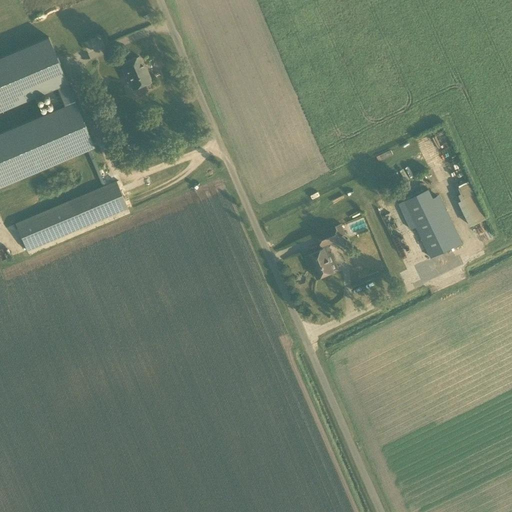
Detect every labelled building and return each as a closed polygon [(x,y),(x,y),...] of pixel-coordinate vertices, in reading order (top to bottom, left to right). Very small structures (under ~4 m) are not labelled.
[(0,186),(95,146),(49,37),(0,57),(0,111),(58,87),(65,105),(0,132),(0,186)] [(139,56),(122,63),(133,89),(152,82),(148,72),(146,73),(139,56)] [(455,187),(473,225),(488,218),(469,180),(455,187)] [(27,250),(128,208),(117,181),(16,224),(27,250)] [(432,198),(428,200),(413,207),(408,210),(431,257),(455,246),(432,198)] [(348,234),(367,227),(363,216),(344,222),(348,234)] [(328,243),(340,238),(335,227),(316,235),(321,246),(322,248),(304,256),(307,264),(309,263),(316,278),(331,271),(338,268),(328,243)]
